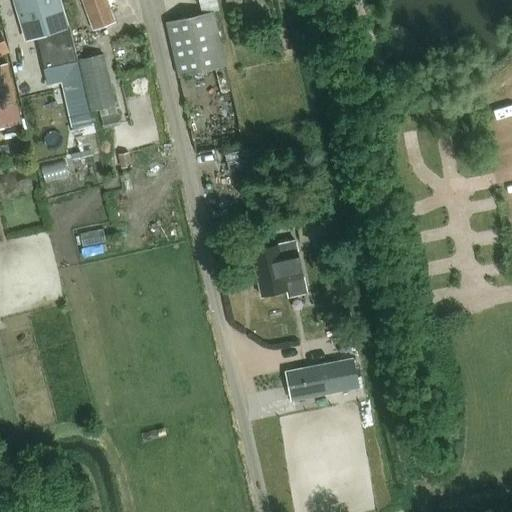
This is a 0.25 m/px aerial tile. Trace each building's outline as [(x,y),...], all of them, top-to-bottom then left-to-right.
[(77,61),(69,28),(60,0),(17,0),(29,40),(38,37),(46,69),(77,61)] [(108,0),(83,0),(94,29),(116,21),(108,0)] [(219,0),(200,0),(203,9),(220,5),(219,0)] [(213,12),(167,22),(179,77),(226,66),(213,12)] [(0,30),(0,29),(0,55),(10,51),(0,30)] [(281,55),(284,48),(270,42),(267,50),(281,55)] [(122,125),(107,54),(82,59),(93,110),(101,108),(105,128),(122,125)] [(11,84),(7,63),(0,64),(0,127),(20,123),(14,99),(22,98),(19,82),(11,84)] [(82,84),(62,89),(74,137),(94,132),(82,84)] [(129,152),(119,155),(121,168),(132,166),(129,152)] [(48,180),(75,173),(71,158),(44,165),(48,180)] [(313,240),(316,257),(333,253),(329,237),(313,240)] [(281,264),(300,260),(296,243),(249,252),(252,265),(254,265),(262,298),(288,293),(281,264)] [(333,253),(316,257),(318,266),(335,262),(333,253)] [(300,260),(281,264),(288,293),(288,296),(307,292),(300,260)] [(353,360),(287,372),(292,400),(358,387),(353,360)]
